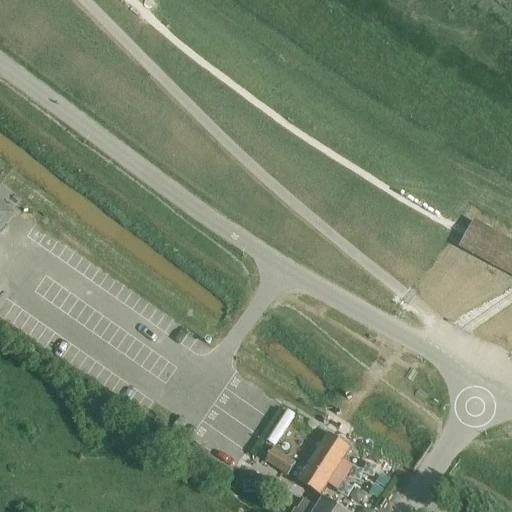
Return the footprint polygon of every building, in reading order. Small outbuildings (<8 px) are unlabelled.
[(511,239),(473,220),(458,248),(511,275),(511,239)] [(101,374),(96,384),(123,397),(128,387),(101,374)] [(267,446),(286,413),(275,407),(256,439),(267,446)] [(329,436),(299,484),(321,497),(327,488),(351,450),(329,436)] [(287,477),(296,464),(274,450),(266,463),(287,477)] [(371,467),(352,494),(366,504),(385,477),(371,467)] [(343,511),(324,499),(318,510),(304,501),(298,511),(296,510),(294,511),(343,511)]
